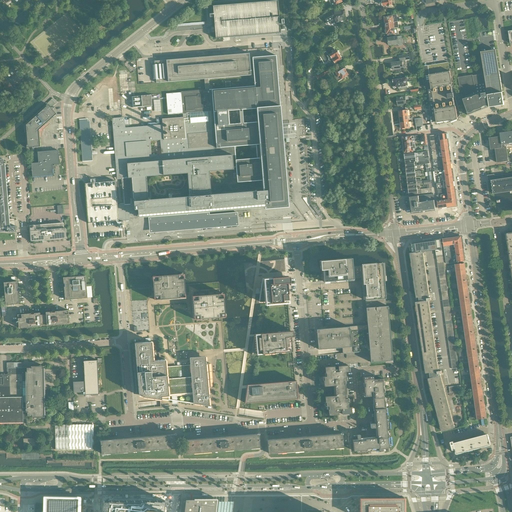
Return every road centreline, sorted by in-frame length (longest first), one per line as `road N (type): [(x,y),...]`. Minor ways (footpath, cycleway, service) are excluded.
road 1 (unclassified): [(82,259),(67,103),(83,79),(174,6)]
road 2 (secondary): [(313,474),(59,478)]
road 3 (secondary): [(56,489),(309,487)]
road 4 (residential): [(395,233),(360,0)]
road 5 (secondary): [(498,432),(468,225)]
road 6 (residential): [(296,240),(310,423)]
road 7 (tertiary): [(119,256),(296,240)]
road 8 (residential): [(310,423),(358,424),(356,370),(398,370)]
road 9 (secondary): [(468,225),(463,143),(511,113)]
road 10 (residential): [(123,342),(0,348)]
